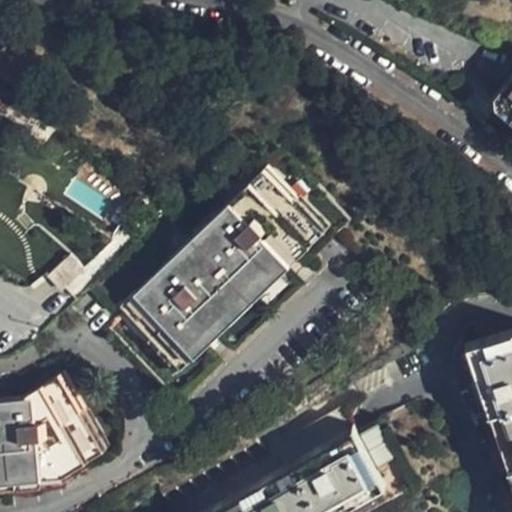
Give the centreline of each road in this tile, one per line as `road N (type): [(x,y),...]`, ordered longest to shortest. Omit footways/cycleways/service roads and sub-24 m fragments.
road 1 (residential): [(511,167),(361,60),(225,0)]
road 2 (residential): [(481,511),(477,458),(445,378)]
